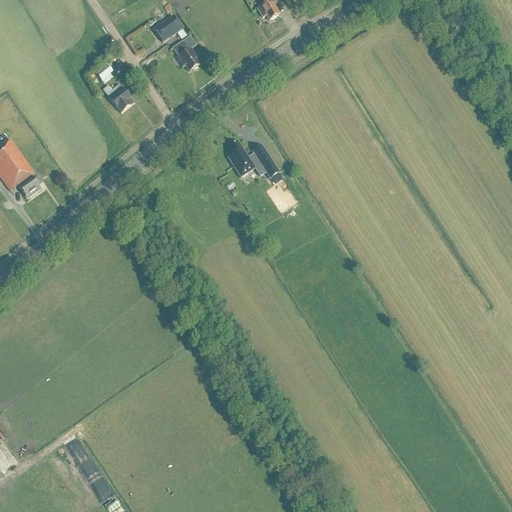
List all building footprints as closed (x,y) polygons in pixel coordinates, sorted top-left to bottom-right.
[(262,20),(266,18),(269,23),(278,17),(272,6),(274,5),(270,0),(261,0),(264,6),(257,10),(262,20)] [(162,44),(182,31),(173,18),(154,31),(162,44)] [(177,60),(183,69),(185,67),(189,73),(199,67),(195,60),(196,60),(190,51),(189,52),(183,43),(172,50),(178,59),(177,60)] [(103,70),(95,77),(100,84),(108,77),(103,70)] [(0,122),(13,140),(44,118),(17,80),(0,92),(0,122)] [(134,105),(121,89),(120,89),(118,87),(106,97),(121,116),(134,105)] [(24,134),(14,138),(16,144),(26,140),(24,134)] [(2,147),(0,148),(0,179),(10,194),(18,188),(27,201),(41,191),(32,179),(34,177),(34,176),(9,142),(2,147)] [(240,180),(261,167),(269,182),(279,176),(262,149),(253,154),(254,156),(248,160),(245,155),(238,144),(229,149),(234,156),(228,160),(240,180)] [(286,157),(293,170),(299,166),(291,153),(286,157)] [(285,158),(275,163),(281,174),(291,168),(285,158)] [(301,167),(294,170),(302,185),(309,182),(301,167)] [(252,219),(246,223),(252,233),(258,229),(252,219)] [(62,449),(67,459),(77,454),(72,444),(62,449)] [(13,454),(7,457),(11,464),(17,461),(13,454)] [(108,471),(98,478),(113,500),(123,494),(108,471)]
